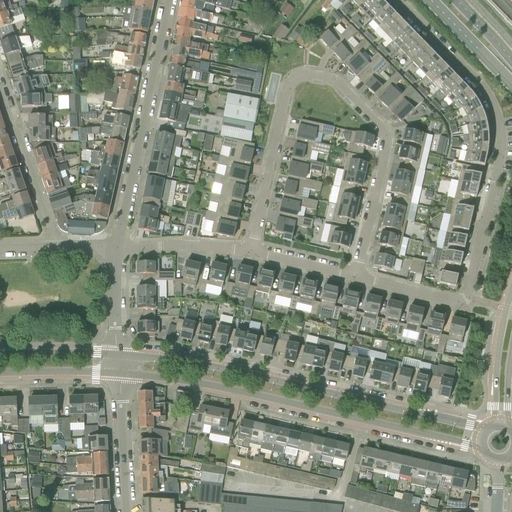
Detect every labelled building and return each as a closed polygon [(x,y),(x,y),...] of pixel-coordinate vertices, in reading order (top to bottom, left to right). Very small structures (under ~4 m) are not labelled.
[(152,11),(154,1),(154,0),(125,0),(136,2),(135,8),(152,11)] [(212,13),(214,7),(183,0),(180,0),(179,9),(195,11),(195,9),(206,12),(206,14),(212,16),(212,13)] [(227,0),(183,0),(214,7),(214,6),(229,11),(232,1),(227,0)] [(327,0),(325,3),(322,8),(326,11),(330,6),(332,8),(337,2),(342,6),(348,0),(327,0)] [(367,0),(362,5),(369,12),(380,0),(367,0)] [(373,22),(388,7),(380,0),(369,12),(366,15),(373,22)] [(10,1),(1,4),(1,3),(0,3),(0,15),(18,10),(17,5),(12,7),(10,1)] [(286,3),(280,12),(288,17),(294,9),(286,3)] [(123,17),(149,23),(152,11),(135,8),(134,8),(133,8),(123,7),(121,15),(123,16),(123,17)] [(388,7),(373,22),(379,28),(394,14),(388,7)] [(70,8),(71,20),(79,19),(79,8),(70,8)] [(25,21),(23,16),(21,9),(18,10),(0,15),(0,38),(15,38),(11,26),(25,21)] [(179,9),(178,18),(193,22),(193,19),(211,23),(213,16),(212,16),(206,14),(195,11),(179,9)] [(336,11),(331,15),(339,23),(343,19),(336,11)] [(355,25),(358,22),(361,19),(357,14),(350,21),(355,25)] [(401,21),(394,14),(379,28),(386,35),(401,21)] [(123,21),(122,30),(129,29),(147,33),(149,23),(123,17),(123,18),(123,21)] [(265,20),(250,17),(248,25),(254,27),(262,29),(265,20)] [(192,24),(193,22),(178,18),(177,20),(176,24),(177,24),(176,28),(207,34),(210,35),(210,34),(212,28),(192,24)] [(71,20),(73,32),(80,32),(79,20),(71,20)] [(393,42),(408,28),(401,21),(386,35),(393,42)] [(288,30),(281,25),(272,38),(281,41),(288,30)] [(333,28),(321,41),(327,47),(328,46),(335,53),(346,42),(347,43),(357,33),(351,26),(341,36),(333,28)] [(295,43),(301,34),(304,31),(297,27),(294,31),(289,38),(295,43)] [(189,40),(190,37),(207,40),(208,39),(218,41),(219,36),(210,34),(210,35),(207,34),(176,28),(176,31),(175,31),(174,38),(189,40)] [(393,42),(399,49),(414,35),(408,28),(393,42)] [(97,31),(97,36),(98,41),(97,41),(97,46),(112,45),(113,43),(130,45),(130,44),(144,47),(147,36),(132,33),(131,38),(117,36),(118,35),(107,34),(108,30),(97,31)] [(239,41),(251,44),(253,37),(240,34),(239,41)] [(309,40),(301,34),(295,43),(303,48),(309,40)] [(414,35),(399,49),(406,56),(421,41),(414,35)] [(19,51),(19,49),(33,45),(37,43),(37,37),(15,38),(0,38),(0,43),(1,45),(0,45),(0,47),(0,48),(2,49),(4,56),(19,51)] [(201,52),(207,53),(208,49),(208,47),(203,46),(203,45),(189,43),(189,40),(174,38),(173,43),(172,47),(201,52)] [(334,54),(340,60),(341,59),(348,67),(360,56),(370,46),(364,40),(354,50),(347,43),(346,42),(335,53),(334,54)] [(406,56),(413,63),(428,48),(421,41),(406,56)] [(130,45),(129,49),(116,46),(114,53),(142,58),(144,47),(130,44),(130,45)] [(187,56),(209,60),(210,54),(207,53),(201,52),(172,47),(171,50),(172,50),(170,56),(186,59),(187,56)] [(73,60),(81,60),(81,48),(73,48),(73,60)] [(434,55),(428,48),(413,63),(419,70),(434,55)] [(33,56),(22,60),(19,51),(4,56),(9,70),(35,61),(43,61),(43,56),(33,56)] [(138,76),(139,75),(142,58),(114,53),(114,54),(113,53),(110,59),(113,60),(112,64),(125,67),(124,73),(138,76)] [(378,53),(367,63),(360,56),(348,67),(347,68),(349,70),(347,72),(353,76),(355,74),(361,80),(361,81),(361,82),(384,59),(378,53)] [(441,62),(434,55),(419,70),(416,73),(423,80),(426,77),(441,62)] [(168,66),(170,67),(198,72),(199,65),(186,62),(186,59),(170,56),(168,66)] [(369,88),(368,89),(374,95),(375,95),(387,84),(386,83),(379,76),(389,65),(384,59),(361,82),(362,81),(369,88)] [(81,60),(73,60),(73,74),(81,74),(81,60)] [(26,72),(43,66),(43,61),(35,61),(9,70),(13,82),(28,77),(26,72)] [(433,83),(448,69),(441,62),(426,77),(433,83)] [(258,65),(250,63),(248,70),(257,72),(258,65)] [(170,67),(168,77),(167,83),(181,85),(182,80),(209,85),(210,74),(198,72),(170,67)] [(439,90),(454,76),(448,69),(433,83),(439,90)] [(114,85),(114,87),(97,86),(97,94),(120,93),(120,91),(135,94),(138,78),(138,76),(124,73),(123,79),(115,77),(114,85)] [(382,102),(382,103),(388,109),(388,108),(400,97),(392,89),(403,79),(397,73),(386,83),(387,84),(375,95),(382,102)] [(46,95),(42,83),(40,76),(28,77),(13,82),(14,85),(15,89),(16,89),(18,96),(21,96),(46,95)] [(446,97),(461,83),(454,76),(439,90),(446,97)] [(250,94),(252,82),(236,79),(234,91),(250,94)] [(167,83),(165,93),(195,98),(196,93),(183,90),(184,85),(181,85),(167,83)] [(468,89),(461,83),(446,97),(453,104),(454,104),(453,103),(468,89)] [(396,116),(395,117),(401,123),(413,111),(413,110),(418,106),(410,98),(416,93),(410,87),(400,97),(388,108),(396,116)] [(471,93),(470,91),(468,89),(453,103),(454,104),(459,110),(476,99),(474,97),(473,95),(471,93)] [(97,94),(86,94),(86,104),(103,106),(104,102),(113,103),(112,108),(116,109),(117,110),(116,113),(130,115),(130,113),(131,113),(135,94),(120,91),(120,93),(119,95),(112,94),(97,94)] [(197,98),(196,103),(204,104),(206,93),(198,91),(197,98)] [(165,93),(163,101),(180,105),(182,105),(192,108),(202,110),(204,104),(196,103),(197,98),(195,98),(165,93)] [(228,94),(224,112),(216,110),(215,116),(219,117),(223,118),(254,124),(255,124),(259,106),(258,106),(260,99),(228,94)] [(22,108),(38,107),(46,107),(46,103),(51,103),(51,95),(46,95),(21,96),(22,108)] [(462,119),(467,116),(482,109),(481,107),(480,105),(478,103),(477,101),(476,99),(459,110),(458,111),(462,119)] [(187,114),(191,114),(192,108),(182,105),(180,105),(163,101),(160,118),(160,120),(184,125),(187,114)] [(483,112),(482,109),(467,116),(470,125),(471,125),(486,121),(485,119),(485,116),(484,114),(483,112)] [(105,116),(103,123),(103,125),(127,130),(130,115),(116,113),(115,117),(105,116)] [(45,116),(29,116),(29,129),(33,129),(51,129),(51,117),(45,117),(45,116)] [(220,136),(251,142),(254,124),(223,118),(220,136)] [(301,120),(297,139),(314,143),(316,133),(333,137),(335,128),(301,120)] [(467,126),(468,135),(488,133),(488,131),(488,128),(487,126),(487,123),(486,121),(471,125),(470,125),(467,126)] [(0,140),(8,138),(3,124),(0,124),(0,140)] [(102,128),(102,127),(101,134),(112,136),(111,139),(124,142),(127,130),(103,125),(102,128)] [(86,143),(86,136),(86,128),(78,129),(79,136),(79,143),(86,143)] [(33,129),(33,141),(33,143),(30,144),(52,143),(56,143),(56,129),(51,129),(33,129)] [(155,143),(176,148),(179,148),(182,138),(185,139),(186,133),(174,130),(173,136),(157,133),(155,143)] [(423,152),(427,135),(404,130),(402,138),(404,139),(403,142),(409,144),(408,149),(423,152)] [(346,142),(350,143),(348,152),(363,155),(364,147),(371,149),(371,146),(373,146),(375,137),(352,132),(345,131),(343,137),(346,142)] [(489,135),(488,133),(468,135),(469,144),(489,145),(489,143),(489,140),(489,138),(489,135)] [(0,156),(13,152),(8,138),(0,140),(0,156)] [(230,148),(228,158),(250,163),(255,145),(224,138),(222,146),(230,148)] [(329,155),(331,147),(314,143),(297,139),(293,157),(309,161),(312,152),(329,155)] [(121,157),(124,144),(108,140),(106,148),(94,145),(93,151),(121,157)] [(61,153),(56,155),(52,143),(30,144),(38,166),(62,158),(61,153)] [(174,158),(176,148),(155,143),(152,153),(169,157),(174,158)] [(436,154),(445,156),(447,146),(438,143),(436,154)] [(487,157),(487,155),(488,152),(488,150),(488,148),(489,145),(469,144),(467,152),(467,153),(487,157)] [(404,167),(418,170),(419,170),(423,152),(408,149),(400,147),(398,156),(400,156),(399,159),(405,161),(404,167)] [(101,167),(118,171),(121,157),(93,151),(91,159),(102,161),(101,167)] [(0,167),(2,172),(18,167),(13,152),(0,156),(0,167)] [(467,152),(466,152),(464,162),(485,167),(487,157),(467,153),(467,152)] [(167,167),(169,157),(152,153),(150,163),(167,167)] [(362,157),(348,154),(344,171),(366,176),(368,168),(366,168),(367,164),(361,163),(362,157)] [(219,157),(212,155),(211,162),(218,163),(219,157)] [(246,182),(250,163),(228,158),(219,156),(219,157),(218,163),(217,165),(226,167),(224,176),(246,182)] [(324,165),(309,161),(293,157),(288,176),(305,180),(307,170),(322,173),(324,165)] [(55,166),(63,162),(62,158),(38,166),(42,179),(57,173),(56,168),(55,166)] [(173,168),(167,167),(150,163),(148,174),(171,178),(173,168)] [(477,168),(462,165),(458,182),(479,187),(482,176),(475,174),(477,168)] [(100,173),(89,171),(88,174),(87,178),(115,184),(118,171),(101,167),(100,173)] [(404,167),(403,172),(396,171),(396,174),(394,174),(392,182),(415,187),(418,170),(404,167)] [(0,187),(22,180),(19,170),(5,174),(6,179),(0,180),(0,187)] [(366,176),(344,171),(340,188),(354,191),(356,186),(362,187),(363,184),(364,184),(366,176)] [(68,178),(60,181),(57,173),(42,179),(47,195),(66,189),(71,187),(68,178)] [(246,182),(224,176),(215,175),(215,176),(214,180),(213,183),(222,185),(219,195),(242,200),(246,182)] [(301,198),(303,189),(320,192),(322,184),(305,180),(288,176),(284,194),(301,198)] [(82,177),(81,182),(98,186),(97,192),(113,195),(115,184),(87,178),(85,177),(82,177)] [(164,180),(148,177),(145,188),(169,192),(171,182),(164,180)] [(11,195),(26,191),(26,190),(22,180),(0,187),(0,194),(10,191),(11,195)] [(173,205),(177,183),(171,182),(168,204),(173,205)] [(421,189),(415,187),(392,182),(390,190),(392,190),(391,194),(398,195),(396,201),(411,204),(418,206),(421,189)] [(470,197),(476,198),(479,187),(458,182),(454,199),(469,203),(470,197)] [(161,205),(167,206),(169,192),(145,188),(143,201),(159,204),(159,205),(161,205)] [(358,202),(359,199),(353,197),(354,191),(340,188),(336,205),(358,210),(360,202),(358,202)] [(49,200),(68,194),(66,189),(47,195),(49,200)] [(82,201),(110,208),(113,195),(97,192),(95,198),(83,195),(82,201)] [(31,205),(27,193),(13,198),(14,202),(0,206),(0,207),(2,214),(31,205)] [(242,200),(219,195),(211,193),(209,202),(218,204),(215,214),(238,219),(242,200)] [(72,204),(68,194),(49,200),(53,212),(62,208),(72,205),(72,204)] [(318,202),(301,198),(284,194),(280,213),(297,217),(299,207),(316,211),(318,202)] [(471,221),(474,210),(467,208),(469,203),(454,199),(450,216),(471,221)] [(84,215),(107,220),(110,208),(82,201),(72,204),(72,205),(62,208),(53,212),(54,215),(64,212),(65,214),(84,208),(86,208),(84,215)] [(168,224),(170,218),(163,217),(163,216),(157,215),(158,209),(160,210),(161,205),(159,205),(159,204),(143,201),(140,218),(158,222),(168,224)] [(395,207),(389,205),(388,208),(386,208),(384,216),(407,221),(411,204),(396,201),(395,207)] [(0,220),(4,219),(5,221),(18,216),(20,220),(34,215),(31,205),(2,214),(0,214),(0,220)] [(336,205),(332,222),(346,226),(348,220),(354,221),(355,218),(356,218),(358,210),(336,205)] [(183,224),(193,227),(196,214),(186,212),(183,224)] [(205,220),(214,223),(211,233),(233,238),(238,219),(215,214),(207,212),(205,218),(205,220)] [(314,221),(297,217),(280,213),(275,232),(284,234),(283,240),(291,242),(295,226),(312,230),(314,221)] [(199,215),(196,214),(193,227),(199,228),(202,218),(202,215),(199,215)] [(403,238),(407,221),(384,216),(383,224),(384,224),(383,228),(390,229),(388,235),(403,238)] [(471,221),(450,216),(447,233),(461,236),(462,231),(468,232),(471,221)] [(140,220),(138,229),(144,230),(144,231),(149,232),(148,238),(161,237),(162,232),(156,231),(158,222),(140,218),(139,219),(140,220)] [(57,224),(58,226),(59,228),(59,229),(60,230),(61,230),(62,231),(63,232),(65,233),(66,233),(68,233),(95,235),(96,235),(97,234),(98,234),(99,234),(100,233),(101,233),(102,232),(103,231),(104,229),(105,227),(106,225),(106,224),(106,223),(57,220),(57,224)] [(331,226),(327,244),(331,245),(330,251),(338,253),(339,246),(349,249),(351,240),(350,240),(350,237),(344,235),(345,230),(331,226)] [(379,245),(386,247),(384,252),(405,257),(409,240),(403,238),(388,235),(381,233),(379,241),(380,242),(379,245)] [(458,248),(465,250),(467,238),(461,236),(447,233),(446,233),(442,250),(457,254),(458,248)] [(461,267),(463,255),(457,254),(442,250),(438,268),(453,271),(454,265),(461,267)] [(396,259),(377,255),(376,258),(375,258),(373,268),(380,270),(380,268),(394,271),(396,259)] [(159,273),(159,260),(146,260),(146,263),(137,263),(137,264),(137,274),(143,274),(143,281),(166,281),(175,281),(175,280),(175,273),(159,273)] [(416,274),(419,262),(412,261),(409,273),(416,274)] [(187,262),(182,280),(175,280),(175,281),(175,293),(181,293),(181,284),(196,287),(201,265),(187,262)] [(422,276),(425,263),(419,262),(416,274),(414,283),(420,284),(422,276)] [(201,280),(198,292),(204,294),(206,285),(222,289),(227,267),(213,264),(209,282),(201,280)] [(249,286),(253,270),(239,266),(235,283),(228,281),(224,295),(231,297),(233,288),(248,292),(249,286)] [(261,270),(257,288),(249,286),(248,292),(246,299),(252,300),(255,292),(270,295),(271,291),(275,273),(261,270)] [(450,287),(449,289),(457,290),(459,280),(457,280),(458,277),(439,272),(436,284),(450,287)] [(296,278),(282,275),(278,293),(271,291),(270,295),(268,304),(274,305),(276,297),(291,300),(292,297),(296,278)] [(318,283),(304,280),(299,298),(292,297),(291,300),(289,309),(295,310),(297,304),(312,307),(313,302),(318,283)] [(137,297),(137,299),(164,299),(166,299),(166,281),(143,281),(143,289),(137,289),(137,297)] [(339,289),(325,285),(321,304),(313,302),(312,307),(310,314),(317,316),(319,307),(334,311),(335,307),(339,289)] [(360,294),(346,291),(342,309),(335,307),(334,311),(332,319),(338,321),(340,312),(355,316),(356,313),(360,294)] [(368,296),(363,314),(356,313),(355,316),(353,325),(359,326),(361,318),(376,321),(377,318),(382,299),(368,296)] [(137,300),(137,310),(143,310),(143,316),(155,316),(155,310),(164,310),(164,299),(137,299),(137,300)] [(381,332),(383,323),(398,327),(399,324),(403,305),(389,302),(385,320),(377,318),(376,321),(374,330),(381,332)] [(420,329),(424,310),(410,307),(406,325),(399,324),(398,327),(396,336),(402,337),(417,341),(420,329)] [(445,316),(431,313),(427,331),(420,329),(417,341),(417,342),(423,343),(425,335),(440,338),(441,335),(445,316)] [(210,337),(216,339),(215,344),(226,347),(228,341),(230,329),(233,319),(222,316),(219,327),(213,325),(210,337)] [(191,342),(193,335),(196,323),(196,320),(185,317),(184,321),(178,320),(175,332),(181,333),(180,339),(191,342)] [(462,344),(467,322),(453,319),(448,337),(441,335),(440,338),(437,354),(443,355),(446,340),(462,344)] [(193,335),(199,336),(198,342),(209,344),(210,337),(213,325),(214,323),(202,320),(202,324),(196,323),(193,335)] [(159,323),(155,323),(143,323),(137,323),(137,324),(137,334),(146,334),(146,338),(155,338),(155,334),(159,334),(159,323)] [(248,329),(237,327),(236,331),(230,329),(228,341),(233,343),(232,348),(243,351),(248,329)] [(264,337),(258,336),(259,332),(248,329),(243,351),(254,354),(255,348),(261,349),(264,337)] [(281,341),(275,340),(276,336),(265,333),(264,337),(261,349),(260,355),(271,357),(272,352),(279,353),(281,341)] [(305,347),(299,346),(296,357),(302,359),(301,364),(312,367),(317,346),(318,339),(307,336),(305,347)] [(288,339),(287,343),(281,341),(279,353),(285,355),(283,360),(295,363),(296,357),(299,346),(300,342),(288,339)] [(332,353),(327,352),(327,348),(317,346),(312,367),(322,369),(324,364),(330,365),(332,353)] [(365,374),(367,362),(370,351),(353,347),(352,348),(351,353),(350,358),(347,369),(353,371),(352,376),(363,379),(365,374)] [(350,358),(344,356),(345,352),(333,350),(332,353),(330,365),(328,371),(340,374),(341,368),(347,369),(350,358)] [(373,363),(367,362),(365,374),(372,375),(370,381),(380,383),(385,362),(374,359),(373,363)] [(398,387),(407,389),(408,384),(415,385),(419,370),(421,363),(403,359),(402,364),(398,381),(397,387),(398,387)] [(380,383),(390,385),(391,380),(398,381),(402,364),(386,360),(385,362),(380,383)] [(448,399),(449,399),(451,391),(453,391),(455,382),(453,382),(454,378),(445,376),(447,368),(439,366),(436,378),(433,390),(440,391),(439,397),(448,399)] [(415,391),(424,393),(425,388),(433,390),(436,378),(429,376),(430,372),(419,370),(415,385),(414,391),(415,391)] [(176,391),(176,406),(191,409),(191,393),(176,391)] [(138,404),(152,404),(152,392),(138,393),(138,404)] [(98,414),(97,407),(97,397),(83,398),(84,415),(98,414)] [(57,415),(56,398),(43,399),(44,416),(43,416),(44,425),(44,426),(58,425),(58,432),(65,432),(65,419),(58,420),(58,415),(57,415)] [(83,398),(70,398),(71,418),(69,418),(69,419),(65,419),(65,432),(65,439),(71,439),(70,424),(84,424),(84,415),(83,398)] [(16,416),(16,399),(3,400),(3,417),(3,425),(11,425),(11,427),(18,427),(18,434),(23,434),(23,420),(17,420),(17,416),(16,416)] [(44,416),(43,399),(29,399),(30,416),(43,416),(44,416)] [(166,417),(165,404),(159,404),(152,404),(138,404),(139,418),(166,417)] [(215,410),(201,407),(198,419),(191,417),(189,430),(202,433),(204,425),(211,426),(212,427),(215,410)] [(229,413),(215,410),(212,427),(211,426),(210,434),(210,435),(209,441),(229,445),(230,439),(231,439),(233,426),(227,424),(229,413)] [(191,414),(184,413),(181,418),(179,420),(189,421),(191,414)] [(139,418),(140,430),(149,429),(154,429),(154,423),(166,423),(166,417),(139,418)] [(179,420),(172,428),(171,432),(187,435),(189,421),(179,420)] [(242,421),(236,447),(236,449),(231,448),(229,456),(237,458),(239,448),(240,448),(248,450),(249,444),(250,445),(254,424),(242,421)] [(266,426),(254,424),(250,445),(261,447),(266,426)] [(273,453),(278,429),(266,426),(261,447),(260,450),(273,453)] [(150,441),(140,442),(141,457),(157,456),(159,456),(159,443),(162,443),(168,443),(168,432),(161,431),(154,429),(149,429),(150,441)] [(290,432),(278,429),(273,453),(280,454),(277,465),(282,466),(283,461),(285,455),(290,432)] [(90,452),(107,451),(106,437),(98,438),(98,432),(84,433),(85,439),(82,439),(83,451),(90,451),(90,452)] [(298,451),(302,435),(290,432),(285,455),(296,457),(298,451)] [(314,438),(302,435),(298,451),(309,453),(310,454),(314,438)] [(23,437),(13,436),(14,445),(23,444),(23,437)] [(323,456),(326,441),(314,438),(310,454),(309,453),(306,466),(307,466),(306,471),(310,472),(312,462),(314,462),(315,455),(323,456)] [(65,453),(65,447),(65,441),(56,441),(56,444),(52,444),(52,452),(65,453)] [(334,459),(338,443),(326,441),(323,456),(334,459)] [(334,459),(344,461),(345,462),(349,446),(338,443),(334,459)] [(364,450),(364,453),(358,451),(350,484),(356,485),(359,474),(365,475),(366,471),(372,473),(373,469),(374,469),(378,453),(364,450)] [(38,453),(30,452),(27,452),(28,462),(36,463),(38,453)] [(108,465),(107,453),(92,454),(92,458),(66,459),(67,467),(108,465)] [(387,472),(391,456),(378,453),(374,469),(387,472)] [(164,466),(167,467),(178,468),(179,463),(163,461),(157,461),(157,456),(141,457),(141,467),(164,466)] [(246,460),(237,458),(229,456),(228,456),(225,468),(243,472),(246,460)] [(404,459),(391,456),(387,472),(400,475),(404,459)] [(416,462),(404,459),(400,475),(412,478),(413,478),(416,462)] [(249,473),(251,462),(246,460),(243,472),(249,473)] [(249,473),(254,474),(257,463),(253,462),(251,462),(249,473)] [(425,481),(429,465),(416,462),(413,478),(412,478),(410,485),(424,487),(425,481)] [(262,464),(258,463),(257,463),(254,474),(260,475),(262,464)] [(268,465),(262,464),(260,475),(265,477),(268,465)] [(94,477),(109,476),(108,465),(67,467),(67,474),(78,473),(78,474),(93,473),(94,477)] [(200,472),(203,472),(224,475),(226,468),(202,465),(200,472)] [(268,465),(265,477),(271,478),(273,467),(268,465)] [(429,465),(425,481),(424,488),(437,491),(438,484),(442,468),(429,465)] [(142,479),(167,478),(167,467),(164,466),(141,467),(142,479)] [(271,478),(276,479),(279,468),(273,467),(271,478)] [(279,468),(276,479),(281,481),(284,469),(279,468)] [(455,471),(442,468),(438,484),(451,487),(455,471)] [(284,469),(281,481),(287,482),(290,470),(284,469)] [(331,471),(330,471),(319,469),(318,474),(330,477),(331,471)] [(290,483),(292,483),(295,472),(290,470),(287,482),(291,483),(290,483)] [(331,470),(330,471),(331,471),(330,477),(340,479),(342,473),(331,470)] [(451,487),(464,490),(475,493),(475,480),(475,479),(475,478),(474,477),(473,477),(473,476),(472,476),(471,475),(469,475),(468,476),(467,476),(468,474),(455,471),(451,487)] [(203,472),(201,482),(222,485),(224,475),(203,472)] [(292,483),(298,485),(300,473),(295,472),(292,483)] [(300,473),(298,485),(303,486),(306,474),(300,473)] [(306,474),(303,486),(309,487),(311,476),(306,474)] [(309,487),(314,488),(317,477),(311,476),(309,487)] [(314,488),(320,490),(322,478),(317,477),(314,488)] [(38,485),(39,478),(33,478),(32,485),(32,484),(32,487),(41,488),(41,485),(38,485)] [(177,479),(169,478),(167,478),(142,479),(142,495),(167,494),(167,493),(175,493),(175,484),(178,484),(177,479)] [(325,491),(328,479),(322,478),(320,490),(325,491)] [(325,491),(331,492),(332,492),(334,489),(336,481),(335,481),(328,479),(325,491)] [(109,491),(109,480),(94,480),(94,485),(69,486),(69,490),(69,493),(77,492),(109,491)] [(222,485),(201,482),(198,503),(219,506),(221,494),(222,485)] [(345,498),(351,499),(354,487),(348,486),(345,498)] [(351,499),(356,501),(360,489),(354,487),(351,499)] [(356,501),(362,503),(366,491),(360,489),(356,501)] [(69,493),(69,500),(77,500),(95,499),(95,503),(110,502),(109,491),(77,492),(69,493)] [(366,491),(362,503),(368,504),(371,492),(366,491)] [(368,504),(374,506),(377,494),(371,492),(368,504)] [(397,511),(400,500),(402,495),(396,493),(394,499),(395,499),(391,511),(396,511),(397,511)] [(374,506),(380,507),(383,495),(377,494),(374,506)] [(406,502),(407,502),(409,495),(403,494),(403,495),(402,495),(400,500),(406,502)] [(380,507),(385,509),(389,497),(383,495),(380,507)] [(470,496),(464,495),(462,503),(455,502),(453,509),(467,509),(470,496)] [(389,497),(385,509),(391,511),(395,499),(394,499),(389,497)] [(180,511),(180,506),(175,506),(175,501),(146,500),(142,500),(142,511),(180,511)] [(397,511),(403,511),(406,502),(400,500),(397,511)] [(409,511),(412,504),(412,503),(407,502),(406,502),(403,511),(409,511)] [(341,511),(343,506),(311,503),(310,511),(341,511)]
